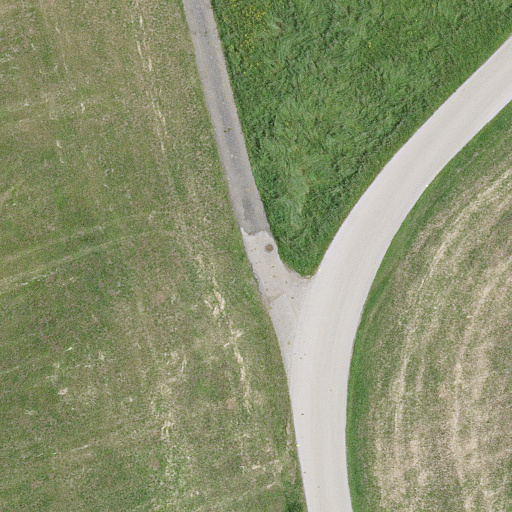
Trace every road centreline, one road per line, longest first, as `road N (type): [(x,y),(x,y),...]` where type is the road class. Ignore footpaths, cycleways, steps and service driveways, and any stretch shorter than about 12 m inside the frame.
road 1 (unclassified): [(328,511),(303,375),(324,345),(349,268),(377,217),(420,160),(511,68)]
road 2 (track): [(303,375),(254,232),(198,0)]
